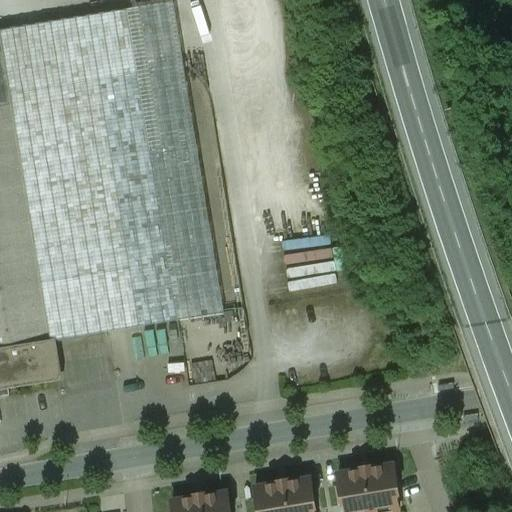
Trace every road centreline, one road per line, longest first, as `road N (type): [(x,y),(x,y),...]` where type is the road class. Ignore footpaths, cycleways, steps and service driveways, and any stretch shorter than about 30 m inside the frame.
road 1 (primary): [(383,0),(511,390)]
road 2 (tertiary): [(137,457),(511,394)]
road 3 (tertiary): [(0,482),(137,457)]
